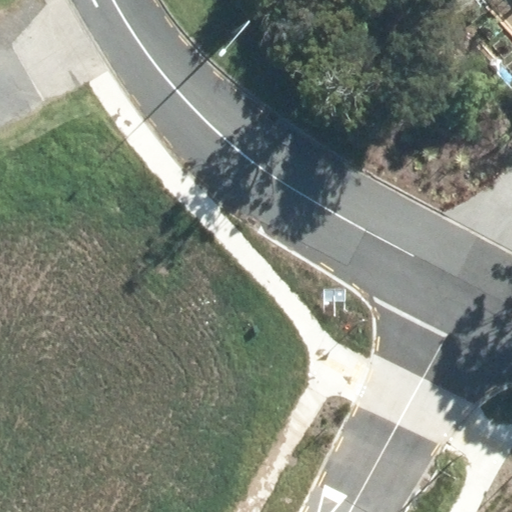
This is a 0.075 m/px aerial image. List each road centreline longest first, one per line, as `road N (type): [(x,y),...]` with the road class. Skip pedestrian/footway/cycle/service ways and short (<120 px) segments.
road 1 (residential): [(436,247),(234,156),(115,7)]
road 2 (residential): [(436,247),(306,511)]
